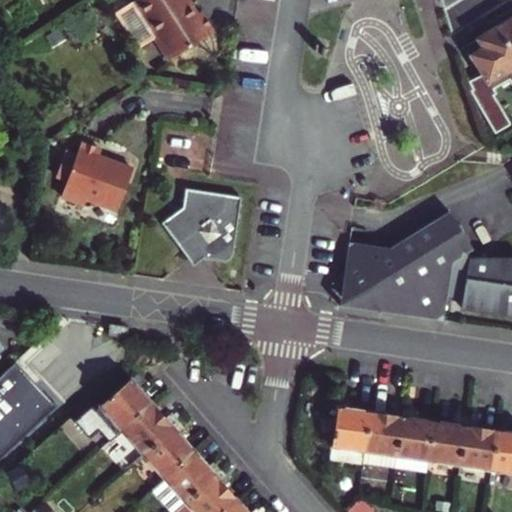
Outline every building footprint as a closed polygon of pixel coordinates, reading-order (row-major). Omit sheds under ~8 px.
[(149,38),(162,59),(210,29),(197,8),(192,11),(184,0),(127,0),(110,11),(133,47),(149,38)] [(511,18),(494,29),(511,57),(511,18)] [(511,57),(494,29),(476,40),(482,49),(471,56),(491,89),(511,75),(511,57)] [(485,88),(472,96),(494,131),(507,123),(485,88)] [(86,201),(117,212),(124,192),(132,169),(109,161),(101,159),(97,157),(99,152),(78,145),(73,159),(62,156),(54,181),(64,184),(59,200),(83,209),(86,201)] [(243,197),(187,187),(184,205),(163,220),(187,253),(205,256),(227,259),(233,255),(243,197)] [(394,255),(346,247),(337,303),(344,304),(345,297),(355,298),(367,289),(371,293),(379,293),(377,309),(440,319),(444,295),(460,297),(458,306),(511,313),(511,255),(467,255),(464,251),(472,246),(455,218),(394,255)] [(195,264),(205,256),(187,253),(195,264)] [(345,297),(344,304),(377,309),(379,293),(371,293),(367,289),(355,298),(345,297)] [(115,325),(108,324),(106,335),(126,338),(127,329),(115,327),(115,325)] [(0,373),(0,458),(62,399),(20,355),(0,373)] [(99,406),(122,432),(152,405),(130,380),(99,406)] [(122,432),(142,455),(173,429),(152,405),(122,432)] [(329,459),(362,464),(370,411),(338,406),(329,459)] [(362,464),(393,469),(401,415),(370,411),(362,464)] [(426,462),(433,420),(401,415),(393,469),(425,474),(426,462)] [(426,462),(458,466),(464,425),(433,420),(426,462)] [(490,471),(496,430),(464,425),(458,466),(490,471)] [(164,480),(194,453),(173,429),(142,455),(164,480)] [(511,432),(496,430),(490,471),(511,474),(511,432)] [(152,491),(170,511),(175,511),(215,477),(194,453),(164,480),(152,491)] [(215,477),(175,511),(224,511),(237,501),(215,477)] [(246,511),(237,501),(224,511),(246,511)]
